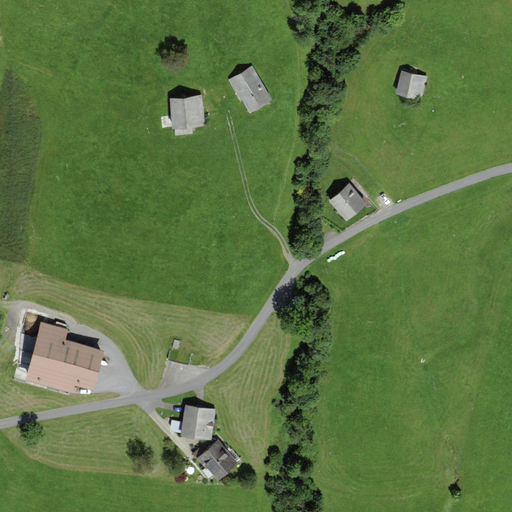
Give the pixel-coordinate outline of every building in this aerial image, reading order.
[(252,65),(229,79),(249,112),(272,98),(252,65)] [(428,76),(402,70),(396,93),(422,100),(428,76)] [(202,94),(170,98),(173,128),(205,125),(202,94)] [(350,182),(329,200),(346,220),(367,203),(350,182)] [(69,328),(41,321),(26,378),(73,391),(76,383),(94,388),(104,349),(66,338),(69,328)] [(203,329),(169,321),(164,342),(171,344),(168,356),(189,361),(189,364),(198,366),(200,354),(191,352),(192,349),(198,350),(203,329)] [(216,408),(185,404),(181,434),(212,438),(216,408)] [(218,437),(201,453),(221,476),(239,460),(218,437)]
